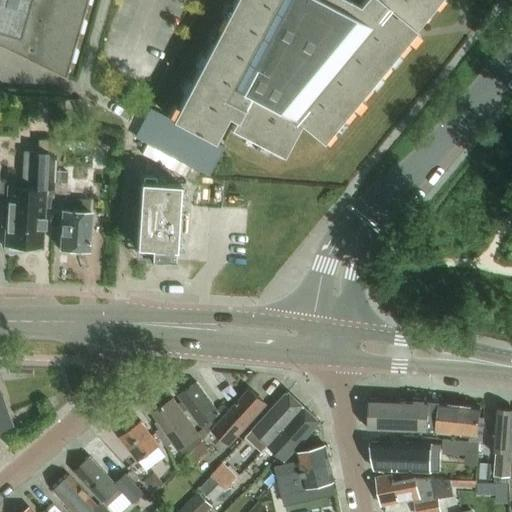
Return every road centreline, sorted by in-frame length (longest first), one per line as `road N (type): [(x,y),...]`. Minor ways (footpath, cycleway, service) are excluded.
road 1 (residential): [(327,339),(332,291),(365,222),(511,60)]
road 2 (tertiary): [(327,339),(105,323)]
road 3 (unclassified): [(0,488),(95,400),(105,323)]
road 4 (tertiary): [(511,366),(327,339)]
road 5 (unclassified): [(360,511),(327,339)]
